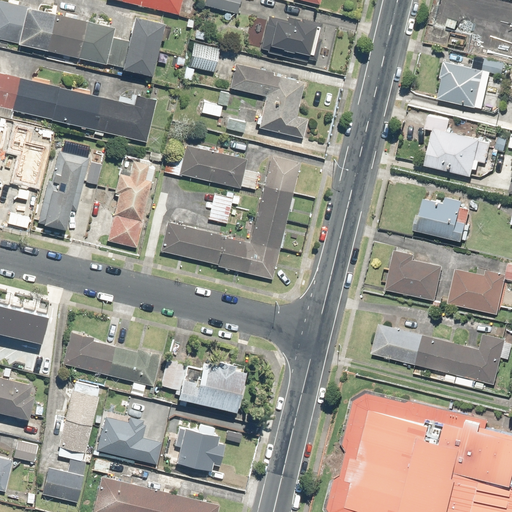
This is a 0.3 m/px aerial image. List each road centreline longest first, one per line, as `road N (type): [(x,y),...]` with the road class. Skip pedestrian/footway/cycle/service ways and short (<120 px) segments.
road 1 (unclassified): [(394,0),(315,330)]
road 2 (residential): [(315,330),(0,254)]
road 3 (unclassified): [(315,330),(274,511)]
